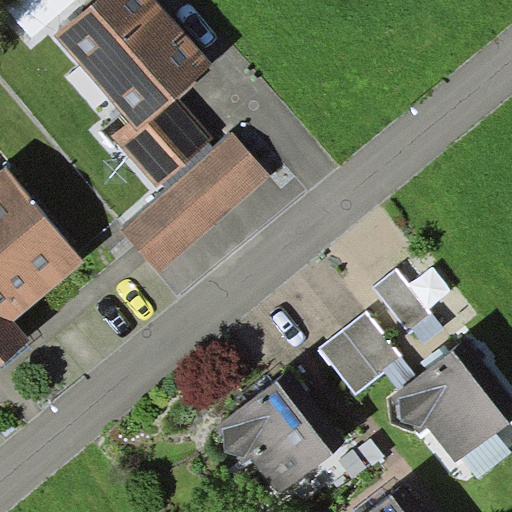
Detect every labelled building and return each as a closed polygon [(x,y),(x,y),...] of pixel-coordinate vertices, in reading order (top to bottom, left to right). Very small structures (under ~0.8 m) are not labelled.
[(206,71),(150,0),(89,0),(46,35),(131,136),(206,71)] [(269,182),(233,139),(122,231),(158,274),(269,182)] [(88,263),(0,162),(0,372),(36,341),(20,323),(88,263)] [(402,265),(374,285),(405,328),(433,308),(402,265)] [(367,313),(317,350),(353,397),(402,360),(367,313)] [(511,438),(511,406),(456,336),(384,393),(456,483),(511,438)] [(335,456),(282,380),(217,425),(270,501),(335,456)] [(418,511),(396,485),(362,511),(418,511)]
